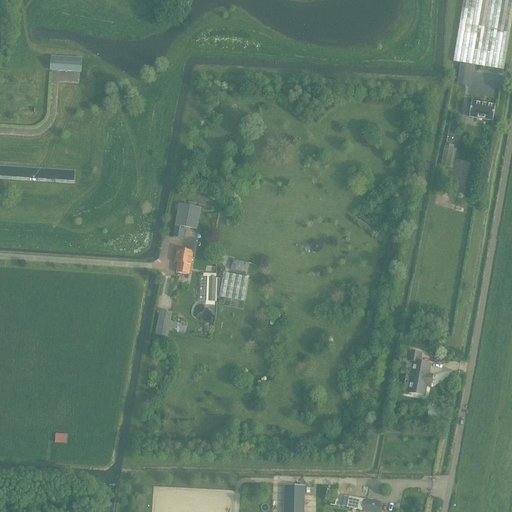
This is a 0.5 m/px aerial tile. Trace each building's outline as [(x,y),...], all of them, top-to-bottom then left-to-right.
[(511,0),(462,0),(453,62),(503,71),(511,18),(511,0)] [(50,70),(80,72),(81,59),(51,57),(50,70)] [(471,101),(468,116),(492,121),(494,105),(471,101)] [(445,147),(441,166),(449,168),(453,148),(445,147)] [(179,204),(175,225),(196,229),(200,208),(179,204)] [(173,238),(182,239),(184,230),(174,228),(173,238)] [(176,273),(188,275),(193,252),(177,249),(175,262),(178,263),(176,273)] [(230,270),(246,273),(248,263),(233,260),(230,270)] [(215,303),(216,273),(204,272),(203,276),(206,276),(205,303),(215,303)] [(217,342),(236,345),(248,277),(223,272),(219,297),(225,297),(217,342)] [(166,312),(160,310),(155,335),(167,337),(175,299),(168,298),(166,312)] [(409,352),(408,361),(413,362),(408,393),(424,396),(426,386),(430,387),(432,375),(428,374),(430,365),(419,363),(421,354),(409,352)] [(68,442),(68,434),(56,433),(55,442),(68,442)] [(285,486),(284,511),(303,511),(304,487),(285,486)] [(353,498),(350,508),(368,511),(377,511),(380,503),(353,498)]
